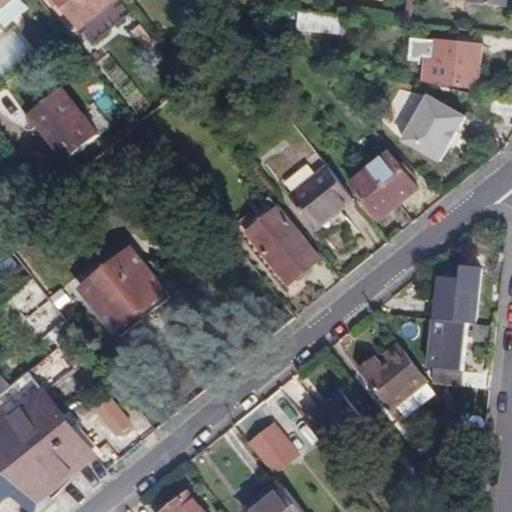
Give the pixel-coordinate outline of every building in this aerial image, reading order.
[(0,0),(0,11),(14,0),(0,0)] [(119,0),(57,0),(82,30),(119,0)] [(342,35),(344,18),(302,14),(301,32),(342,35)] [(446,67),(444,86),(480,89),(483,48),(414,41),(411,63),(424,64),(425,60),(436,61),(436,66),(446,67)] [(406,141),(442,162),(451,145),(455,147),(461,137),(457,135),(467,117),(431,97),(406,141)] [(94,128),(69,98),(37,123),(62,154),(94,128)] [(353,184),(383,221),(403,205),(422,190),(392,153),(373,169),(353,184)] [(319,230),(355,199),(328,167),(292,197),(319,230)] [(323,261),(281,211),(250,236),(291,286),(323,261)] [(117,334),(167,294),(134,252),(84,291),(117,334)] [(471,324),(478,325),(483,273),(466,271),(465,283),(443,280),(438,321),(471,324)] [(44,339),(55,329),(30,299),(19,308),(44,339)] [(438,321),(437,321),(432,369),(465,373),(471,324),(438,321)] [(430,382),(401,345),(386,357),(388,360),(380,365),(378,362),(364,374),(393,411),(430,382)] [(29,370),(41,387),(71,366),(59,349),(29,370)] [(0,395),(11,387),(0,372),(0,395)] [(302,393),(294,406),(310,416),(318,402),(302,393)] [(323,407),(308,419),(346,465),(377,440),(378,435),(370,426),(372,425),(346,393),(326,410),(323,407)] [(30,474),(46,495),(96,456),(48,396),(0,434),(0,494),(3,496),(6,495),(30,474)] [(112,442),(132,426),(113,401),(93,418),(112,442)] [(252,445),(275,474),(299,455),(276,426),(252,445)] [(443,469),(431,478),(450,501),(462,492),(443,469)] [(36,511),(50,500),(46,495),(30,474),(6,495),(15,495),(33,511),(36,511)] [(305,511),(286,487),(254,511),(305,511)] [(205,511),(191,494),(166,511),(205,511)]
